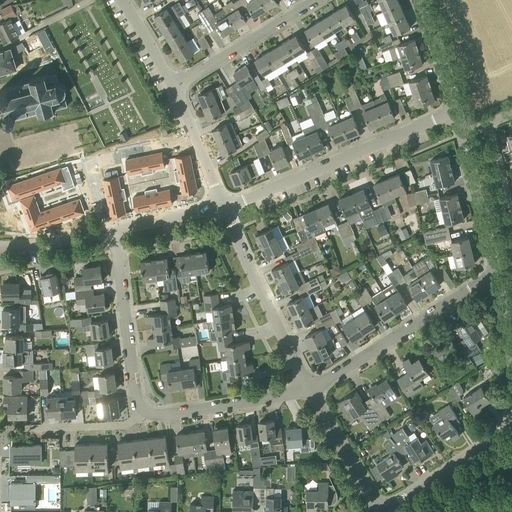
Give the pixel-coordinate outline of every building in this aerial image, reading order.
[(239,0),(238,0),(224,9),(225,10),(224,11),(235,28),(246,21),(241,13),(245,10),(239,0)] [(255,16),(266,9),(260,0),(252,0),(248,2),(246,0),(239,0),(245,10),(250,8),(255,16)] [(260,0),(266,9),(277,2),(275,0),(260,0)] [(362,0),(354,0),(359,7),(359,8),(369,4),(366,0),(364,0),(363,1),(362,0)] [(398,0),(378,0),(383,11),(400,4),(398,0)] [(167,8),(154,16),(161,27),(180,16),(184,13),(186,12),(179,1),(173,5),(167,8)] [(369,4),(359,8),(365,20),(372,16),(370,11),(373,9),(370,3),(369,4)] [(13,5),(17,14),(22,12),(20,7),(19,8),(17,4),(13,5)] [(336,11),(345,25),(355,19),(346,4),(336,11)] [(400,4),(383,11),(388,23),(405,16),(400,4)] [(5,20),(16,14),(11,5),(1,10),(5,20)] [(235,28),(224,11),(215,16),(209,6),(203,10),(215,29),(219,27),(224,35),(235,28)] [(198,13),(203,22),(209,32),(215,29),(203,10),(200,12),(198,13)] [(336,11),(326,17),(334,31),(345,25),(336,11)] [(10,18),(0,23),(0,31),(5,42),(19,35),(26,32),(25,32),(20,20),(18,15),(11,18),(10,18)] [(161,27),(168,38),(181,31),(180,30),(186,27),(180,16),(161,27)] [(372,16),(365,20),(367,25),(375,22),(372,16)] [(405,16),(388,23),(394,35),(410,27),(405,16)] [(334,31),(326,17),(315,23),(324,38),(334,31)] [(203,22),(197,25),(204,36),(209,32),(203,22)] [(305,29),(314,44),(324,38),(315,23),(305,29)] [(199,39),(204,36),(197,25),(192,28),(199,39)] [(187,42),(181,31),(168,38),(174,49),(187,42)] [(351,35),(355,41),(360,38),(356,32),(351,35)] [(286,41),(295,56),(305,49),(296,35),(286,41)] [(385,44),(392,41),(389,35),(382,38),(385,44)] [(351,38),(347,40),(346,38),(340,41),(344,47),(353,42),(351,38)] [(392,41),(385,44),(380,46),(382,52),(389,49),(393,60),(401,57),(419,51),(414,39),(401,43),(399,38),(392,41)] [(286,41),(275,47),(284,62),(295,56),(286,41)] [(344,47),(340,41),(335,44),(339,51),(334,53),(338,60),(348,55),(344,47)] [(13,47),(0,51),(0,73),(17,68),(13,55),(15,54),(25,48),(22,42),(13,47)] [(194,53),(187,42),(174,49),(181,61),(194,53)] [(317,46),(311,50),(320,64),(323,69),(329,66),(317,46)] [(275,47),(265,54),(274,68),(284,62),(275,47)] [(307,53),(306,53),(307,54),(308,56),(314,67),(320,64),(311,50),(307,52),(307,53)] [(419,51),(401,57),(405,70),(423,64),(423,63),(419,51)] [(255,60),(263,75),(274,68),(265,54),(255,60)] [(320,64),(314,67),(317,72),(323,69),(320,64)] [(250,92),(258,88),(263,84),(261,81),(254,69),(249,71),(245,65),(234,72),(244,88),(237,93),(243,103),(249,100),(248,99),(246,94),(250,92)] [(290,71),(294,77),(299,74),(296,68),(290,71)] [(294,77),(290,71),(285,75),(289,81),(294,77)] [(399,71),(387,76),(389,82),(402,77),(399,71)] [(65,95),(66,91),(65,86),(61,83),(58,82),(59,82),(56,72),(30,79),(31,81),(20,83),(19,83),(19,84),(7,87),(8,88),(0,89),(0,90),(2,97),(1,97),(5,112),(6,112),(8,119),(15,117),(16,118),(27,115),(28,116),(29,115),(29,114),(39,112),(39,113),(55,109),(67,106),(65,96),(64,97),(64,95),(65,95)] [(413,93),(431,88),(427,75),(409,81),(413,93)] [(391,88),(389,82),(387,76),(380,78),(384,90),(391,88)] [(267,77),(261,81),(263,84),(265,87),(271,84),(267,77)] [(391,88),(404,83),(402,77),(389,82),(391,88)] [(350,96),(356,93),(352,84),(346,86),(350,96)] [(243,103),(237,93),(233,86),(227,89),(231,96),(238,107),(243,103)] [(203,107),(222,99),(220,96),(217,87),(198,95),(203,107)] [(435,100),(431,88),(413,93),(417,106),(435,100)] [(356,93),(350,96),(356,108),(361,106),(361,105),(356,93)] [(395,117),(388,101),(384,93),(380,95),(381,98),(374,101),(373,100),(382,123),(395,117)] [(300,94),(290,98),(293,105),(303,101),(300,94)] [(350,111),(356,108),(350,96),(345,98),(350,111)] [(406,113),(400,98),(394,100),(400,115),(406,113)] [(226,111),(222,99),(203,107),(208,119),(222,113),(226,111)] [(241,112),(252,105),(249,100),(243,103),(238,107),(233,109),(236,114),(241,112)] [(312,103),(320,123),(326,121),(318,100),(312,103)] [(373,100),(361,105),(361,106),(370,128),(382,123),(373,100)] [(315,126),(320,123),(312,103),(306,105),(314,124),(315,126)] [(238,120),(244,117),(255,111),(252,105),(241,112),(236,114),(238,120)] [(335,142),(347,137),(338,115),(326,120),(329,126),(328,126),(335,142)] [(338,115),(347,137),(359,132),(353,116),(341,121),(338,115)] [(264,123),(269,131),(273,129),(268,120),(264,123)] [(236,135),(231,122),(213,130),(218,142),(236,135)] [(324,147),(317,131),(315,126),(314,124),(302,129),(303,132),(305,136),(312,152),(324,147)] [(290,149),(291,150),(296,148),(300,157),(312,152),(305,136),(303,132),(292,137),(287,125),(281,128),(286,141),(288,145),(290,149)] [(259,141),(270,135),(267,129),(256,136),(259,141)] [(125,131),(124,131),(120,134),(124,141),(129,138),(125,131)] [(223,154),(243,146),(238,134),(236,135),(218,142),(223,154)] [(265,138),(259,142),(265,155),(270,153),(270,151),(265,138)] [(259,158),(265,155),(259,142),(254,145),(259,158)] [(282,146),(270,151),(270,153),(277,167),(289,162),(288,161),(294,158),(291,150),(290,149),(288,145),(283,147),(282,146)] [(162,152),(144,156),(147,170),(148,175),(154,173),(153,169),(165,166),(162,152)] [(178,170),(174,170),(175,176),(179,175),(193,173),(189,154),(176,157),(178,170)] [(144,156),(126,160),(128,174),(141,171),(142,176),(148,175),(147,170),(144,156)] [(434,173),(451,169),(448,156),(430,161),(434,173)] [(236,184),(259,174),(254,162),(230,172),(236,184)] [(61,167),(43,174),(48,187),(61,182),(62,186),(68,184),(67,180),(65,181),(64,176),(62,172),(61,167)] [(409,184),(415,182),(410,169),(404,172),(409,184)] [(454,181),(451,169),(434,173),(437,186),(455,182),(455,181),(454,181)] [(179,175),(175,176),(176,182),(181,181),(183,194),(197,191),(193,173),(179,175)] [(43,174),(26,179),(30,193),(48,187),(43,174)] [(399,174),(387,179),(393,195),(405,190),(399,174)] [(118,176),(104,179),(107,198),(121,195),(126,194),(125,188),(120,189),(118,176)] [(26,179),(8,186),(13,199),(30,193),(26,179)] [(374,184),(384,206),(396,201),(393,195),(387,179),(374,184)] [(156,188),(151,189),(152,193),(154,207),(173,203),(170,189),(157,192),(156,188)] [(146,194),(133,197),(136,211),(154,207),(152,193),(151,189),(145,190),(146,194)] [(363,189),(351,194),(358,210),(360,216),(363,222),(375,217),(372,211),(370,205),(363,189)] [(413,192),(414,198),(428,195),(426,189),(413,192)] [(416,205),(414,198),(413,192),(406,194),(409,206),(416,205)] [(121,195),(107,198),(111,216),(125,213),(123,201),(127,200),(126,194),(121,195)] [(339,199),(348,221),(349,221),(360,216),(358,210),(351,194),(339,199)] [(440,198),(434,200),(437,212),(443,211),(460,206),(457,194),(439,198),(440,198)] [(34,195),(21,200),(27,218),(40,213),(34,195)] [(428,195),(414,198),(416,205),(429,201),(428,195)] [(79,199),(62,205),(66,218),(84,212),(79,199)] [(328,204),(316,209),(323,225),(335,220),(328,204)] [(62,205),(44,211),(49,224),(66,218),(62,205)] [(384,206),(378,208),(383,221),(389,218),(384,206)] [(443,211),(446,227),(449,226),(452,226),(451,222),(464,219),(464,218),(463,219),(460,206),(443,211)] [(378,223),(383,221),(378,208),(372,211),(375,217),(378,223)] [(308,239),(311,245),(313,251),(320,248),(314,237),(326,232),(323,225),(316,209),(304,214),(309,226),(303,229),(308,239)] [(40,213),(27,218),(31,230),(49,224),(44,211),(40,213)] [(283,216),(288,220),(292,216),(288,212),(283,216)] [(298,217),(292,219),(298,232),(303,229),(298,217)] [(343,223),(348,236),(354,233),(349,221),(348,221),(343,223)] [(353,247),(348,236),(343,223),(337,226),(347,249),(353,247)] [(388,233),(384,224),(377,227),(381,236),(388,233)] [(436,229),(438,235),(450,232),(449,226),(446,227),(436,229)] [(256,236),(261,247),(278,239),(272,227),(255,236),(256,236)] [(308,239),(303,229),(298,232),(302,242),(308,239)] [(425,239),(438,235),(436,229),(423,232),(425,239)] [(402,239),(409,236),(407,230),(399,233),(402,239)] [(440,242),(438,235),(425,239),(426,245),(440,242)] [(468,238),(451,242),(454,255),(471,250),(468,238)] [(283,251),(278,239),(261,247),(267,259),(283,251)] [(299,251),(311,245),(308,239),(302,242),(296,245),(299,251)] [(301,257),(313,251),(311,245),(299,251),(301,257)] [(382,254),(385,259),(392,254),(390,250),(382,254)] [(457,267),(474,263),(471,250),(454,255),(457,267)] [(288,262),(295,259),(301,257),(299,251),(285,258),(287,263),(288,262)] [(193,254),(196,273),(209,271),(206,252),(193,254)] [(180,256),(182,267),(175,268),(178,283),(188,281),(197,280),(196,273),(193,254),(180,256)] [(376,257),(382,266),(387,262),(385,259),(382,254),(376,257)] [(412,266),(414,269),(429,292),(440,285),(432,273),(437,269),(429,256),(412,266)] [(154,260),(157,278),(163,277),(165,290),(178,288),(178,283),(175,268),(169,269),(167,258),(154,260)] [(154,260),(140,262),(143,281),(156,278),(158,286),(157,278),(154,260)] [(294,274),(288,262),(287,263),(271,270),(271,271),(272,270),(277,282),(294,274)] [(75,278),(76,291),(91,289),(90,283),(102,281),(101,273),(100,273),(99,267),(100,267),(100,266),(83,268),(84,277),(75,278)] [(417,299),(429,292),(414,269),(403,275),(398,267),(392,271),(400,283),(405,280),(417,299)] [(445,282),(450,279),(450,278),(443,267),(438,270),(445,282)] [(294,274),(277,282),(283,294),(297,287),(299,293),(320,283),(317,277),(306,282),(299,285),(297,280),(303,277),(300,271),(294,274)] [(347,271),(343,274),(347,280),(351,278),(347,271)] [(393,283),(382,290),(396,313),(407,306),(395,286),(400,283),(392,271),(387,274),(393,283)] [(44,294),(60,291),(56,273),(40,276),(44,294)] [(322,274),(317,277),(320,283),(325,281),(322,274)] [(31,303),(39,303),(37,295),(31,295),(31,289),(22,289),(22,291),(19,291),(19,283),(3,283),(3,297),(15,297),(15,303),(31,303)] [(309,308),(304,297),(310,294),(322,289),(320,283),(299,293),(301,297),(287,304),(293,316),(309,308)] [(385,320),(396,313),(382,290),(371,297),(366,288),(360,291),(367,303),(373,300),(376,305),(375,305),(385,320)] [(87,303),(88,311),(106,308),(104,293),(92,295),(91,289),(76,291),(78,304),(87,303)] [(367,303),(360,291),(355,295),(362,307),(367,303)] [(203,295),(204,302),(219,300),(218,293),(203,295)] [(160,301),(161,307),(175,305),(174,299),(160,301)] [(219,300),(204,302),(206,312),(207,321),(214,320),(233,318),(231,304),(220,306),(219,300)] [(320,324),(332,318),(329,312),(323,315),(318,304),(309,308),(293,316),(298,328),(314,320),(314,319),(317,318),(320,324)] [(177,316),(175,305),(161,307),(162,313),(145,316),(146,323),(153,322),(154,329),(171,327),(170,317),(177,316)] [(26,323),(26,306),(19,306),(19,308),(3,309),(3,325),(20,325),(20,330),(33,330),(33,323),(26,323)] [(329,312),(332,318),(335,323),(341,320),(338,315),(342,313),(340,307),(336,309),(329,312)] [(355,318),(364,333),(375,326),(366,311),(355,318)] [(92,329),(93,337),(109,335),(108,320),(92,322),(90,316),(70,319),(72,326),(84,324),(85,330),(92,329)] [(460,343),(468,356),(480,348),(475,341),(481,337),(471,320),(476,316),(475,316),(457,327),(462,334),(461,335),(462,335),(465,340),(460,343)] [(214,320),(207,321),(209,331),(210,341),(218,340),(225,339),(224,333),(231,332),(235,331),(233,318),(214,320)] [(335,323),(332,318),(320,324),(323,329),(321,330),(321,329),(305,337),(311,349),(326,341),(331,339),(326,328),(335,323)] [(353,340),(364,333),(355,318),(343,325),(353,340)] [(181,347),(197,345),(196,335),(180,338),(179,336),(173,337),(171,327),(154,329),(155,337),(148,338),(149,345),(166,343),(167,349),(181,347)] [(336,334),(335,335),(342,347),(348,343),(341,332),(340,332),(336,334)] [(24,350),(24,341),(31,341),(31,336),(17,337),(17,336),(6,336),(6,350),(24,350)] [(245,357),(244,349),(250,348),(249,342),(233,344),(232,338),(225,339),(218,340),(219,351),(226,349),(228,360),(245,357)] [(331,339),(326,341),(311,349),(316,361),(332,353),(330,348),(333,346),(334,341),(333,338),(331,339)] [(442,343),(432,350),(440,363),(458,352),(463,360),(463,359),(468,356),(460,343),(455,347),(454,345),(450,339),(443,343),(442,342),(442,343)] [(86,344),(87,352),(88,356),(96,355),(97,364),(113,362),(111,347),(99,349),(98,343),(86,344)] [(6,350),(4,350),(4,364),(15,364),(23,363),(22,354),(29,354),(34,354),(34,350),(29,350),(24,350),(6,350)] [(480,353),(473,357),(477,365),(485,361),(480,353)] [(246,365),(245,357),(228,360),(229,370),(222,371),(224,382),(238,379),(237,373),(254,371),(253,364),(246,365)] [(326,359),(324,364),(325,366),(333,362),(330,357),(326,359)] [(407,396),(413,393),(424,386),(420,379),(429,373),(419,358),(412,362),(409,358),(402,362),(409,372),(397,380),(407,396)] [(197,386),(195,374),(202,373),(200,359),(189,361),(190,367),(181,369),(184,388),(197,386)] [(184,388),(181,369),(171,370),(170,363),(160,365),(162,379),(168,378),(170,390),(184,388)] [(70,368),(72,381),(79,381),(77,368),(70,368)] [(20,370),(21,376),(4,376),(4,391),(21,390),(21,380),(33,380),(32,370),(20,370)] [(99,375),(101,389),(101,391),(117,389),(114,373),(99,375)] [(390,416),(381,400),(395,391),(387,378),(376,385),(376,384),(368,388),(374,398),(369,401),(381,421),(390,416)] [(40,379),(40,396),(48,396),(48,379),(40,379)] [(81,396),(80,391),(79,381),(72,381),(71,381),(72,392),(73,397),(74,397),(81,396)] [(463,390),(459,383),(449,389),(458,403),(462,400),(460,397),(463,395),(463,390)] [(490,400),(482,386),(463,398),(474,415),(483,409),(481,406),(490,400)] [(337,403),(338,403),(345,415),(350,411),(354,417),(360,413),(369,428),(381,421),(369,401),(364,404),(360,399),(361,398),(357,391),(337,403)] [(76,416),(75,399),(74,399),(74,397),(73,397),(72,392),(61,393),(61,396),(62,413),(62,416),(76,416)] [(102,400),(103,400),(102,395),(89,397),(90,403),(97,403),(102,402),(102,400)] [(16,416),(16,417),(26,417),(27,396),(4,396),(4,402),(9,402),(9,417),(10,417),(10,416),(16,416)] [(46,397),(48,414),(62,413),(61,396),(46,397)] [(89,397),(89,396),(81,397),(82,405),(90,403),(89,397)] [(118,398),(103,400),(102,400),(102,402),(104,416),(120,414),(118,398)] [(460,436),(453,426),(459,422),(449,405),(438,412),(443,419),(433,425),(443,440),(450,435),(453,440),(460,436)] [(273,420),(259,422),(261,438),(269,437),(270,444),(276,443),(283,442),(281,428),(274,429),(273,420)] [(238,428),(235,429),(237,440),(239,440),(240,444),(250,443),(251,449),(253,467),(261,466),(261,465),(260,457),(259,448),(257,435),(252,436),(250,424),(237,425),(238,428)] [(216,449),(212,450),(214,464),(215,471),(225,469),(224,454),(231,453),(227,427),(226,428),(227,429),(220,430),(220,428),(214,429),(216,447),(216,449)] [(300,428),(287,429),(288,446),(300,445),(301,452),(309,451),(309,447),(308,439),(302,439),(301,428),(300,429),(300,428)] [(418,438),(411,441),(402,428),(391,435),(402,454),(408,451),(411,456),(410,457),(411,457),(416,464),(434,452),(427,441),(422,444),(418,438)] [(191,433),(193,450),(207,448),(204,431),(191,433)] [(177,435),(179,452),(193,450),(191,433),(177,435)] [(385,446),(391,454),(377,463),(374,458),(373,458),(377,465),(371,469),(377,478),(383,474),(388,482),(398,475),(395,470),(402,465),(397,457),(402,454),(391,435),(390,436),(385,446)] [(171,476),(177,475),(176,464),(169,465),(166,436),(158,437),(161,462),(164,462),(165,468),(170,468),(171,476)] [(153,464),(161,462),(158,437),(150,438),(153,464)] [(153,464),(150,438),(142,439),(145,465),(149,464),(149,470),(154,470),(153,464)] [(137,466),(145,465),(142,439),(134,440),(137,466)] [(134,440),(126,441),(129,467),(133,466),(134,472),(138,472),(137,466),(134,440)] [(121,468),(129,467),(126,441),(118,442),(121,468)] [(107,443),(99,444),(100,469),(104,469),(104,475),(108,475),(107,443)] [(61,451),(61,466),(67,466),(67,462),(76,462),(76,466),(76,470),(84,469),(83,444),(75,444),(75,451),(61,451)] [(91,444),(83,444),(84,469),(88,469),(88,476),(93,475),(92,469),(91,444)] [(92,469),(100,469),(99,444),(91,444),(92,469)] [(41,446),(35,446),(11,446),(11,459),(11,465),(9,465),(9,470),(19,470),(27,470),(27,463),(41,463),(41,446)] [(206,465),(214,464),(212,450),(206,451),(204,451),(204,454),(206,465)] [(184,463),(183,458),(182,454),(180,455),(174,456),(176,464),(184,463)] [(276,455),(260,457),(261,465),(277,463),(276,455)] [(321,470),(331,470),(327,462),(321,462),(321,470)] [(184,463),(176,464),(177,475),(185,474),(184,467),(184,463)] [(328,504),(331,504),(332,504),(333,504),(334,504),(335,503),(336,503),(336,502),(337,501),(337,500),(338,500),(338,499),(338,498),(338,497),(329,476),(333,485),(329,485),(329,482),(319,482),(318,490),(307,490),(307,510),(317,510),(317,506),(328,506),(328,504)] [(35,504),(35,483),(27,483),(11,483),(12,483),(12,490),(11,490),(11,504),(35,504)] [(97,487),(87,487),(87,504),(97,504),(97,487)] [(260,502),(260,487),(253,487),(253,490),(233,490),(233,496),(233,511),(245,511),(244,511),(245,511),(254,511),(254,502),(260,502)] [(262,487),(260,487),(260,502),(266,502),(266,509),(264,509),(266,509),(265,511),(287,511),(287,506),(281,506),(281,497),(274,496),(274,487),(266,487),(262,487)] [(213,511),(214,496),(201,496),(201,504),(190,504),(189,511),(213,511)] [(171,511),(172,502),(159,502),(159,510),(148,510),(148,511),(171,511)]
